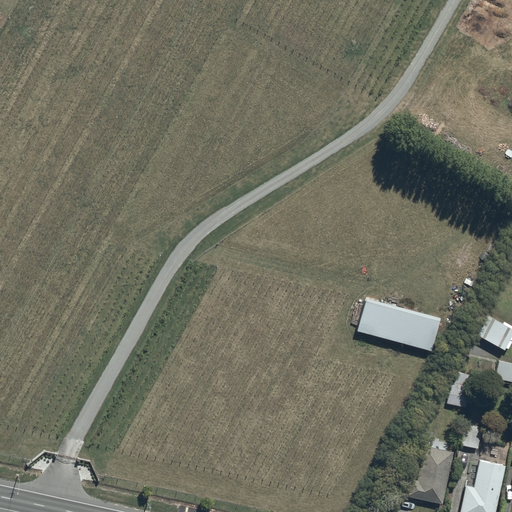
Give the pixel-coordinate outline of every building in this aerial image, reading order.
[(439,318),(364,301),(356,338),(430,356),(439,318)] [(503,352),(511,334),(511,328),(487,315),(475,337),(503,352)] [(511,363),(499,361),(495,381),(511,384),(511,363)] [(473,374),(456,370),(448,404),(465,408),(473,374)] [(478,452),(482,430),(464,426),(459,448),(478,452)] [(443,505),(453,453),(427,448),(416,500),(443,505)] [(495,511),(504,465),(478,460),(473,488),(466,487),(461,511),(495,511)]
